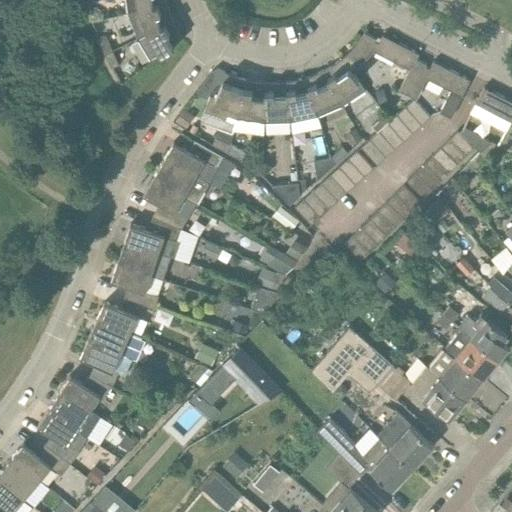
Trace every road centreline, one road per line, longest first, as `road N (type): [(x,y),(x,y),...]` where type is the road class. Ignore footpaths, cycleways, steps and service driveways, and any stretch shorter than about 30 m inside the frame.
road 1 (residential): [(0,417),(52,343),(124,169),(211,44)]
road 2 (residential): [(511,81),(363,1),(311,50),(259,58),(211,44)]
